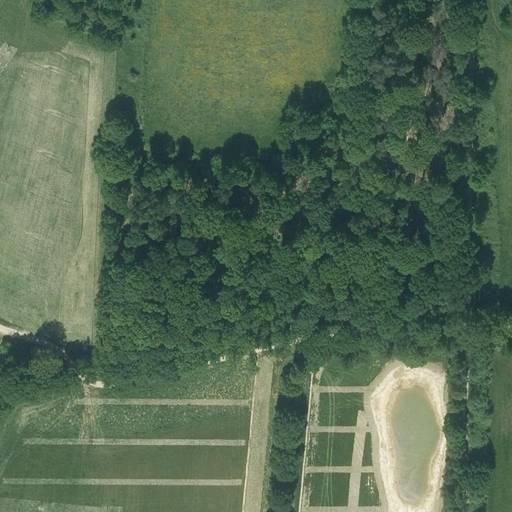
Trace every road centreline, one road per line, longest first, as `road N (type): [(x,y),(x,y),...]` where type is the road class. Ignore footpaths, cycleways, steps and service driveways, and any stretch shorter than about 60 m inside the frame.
road 1 (track): [(0,329),(102,383),(295,341),(467,325)]
road 2 (track): [(467,325),(472,0)]
road 3 (track): [(467,325),(464,511)]
